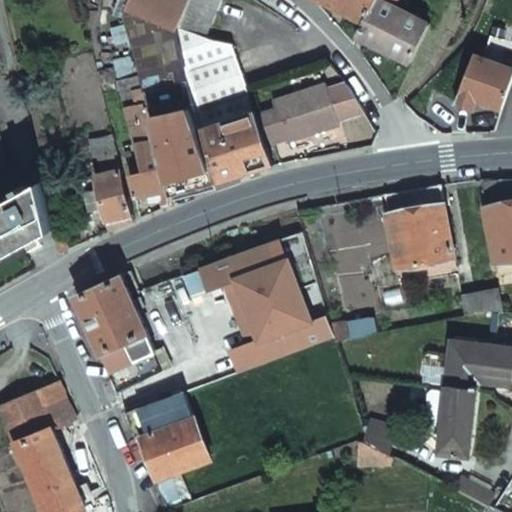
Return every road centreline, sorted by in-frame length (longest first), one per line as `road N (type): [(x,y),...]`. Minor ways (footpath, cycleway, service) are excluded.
road 1 (tertiary): [(414,166),(255,195),(41,290)]
road 2 (residential): [(41,290),(111,443),(128,511)]
road 3 (unclassified): [(414,166),(346,56),(284,0)]
